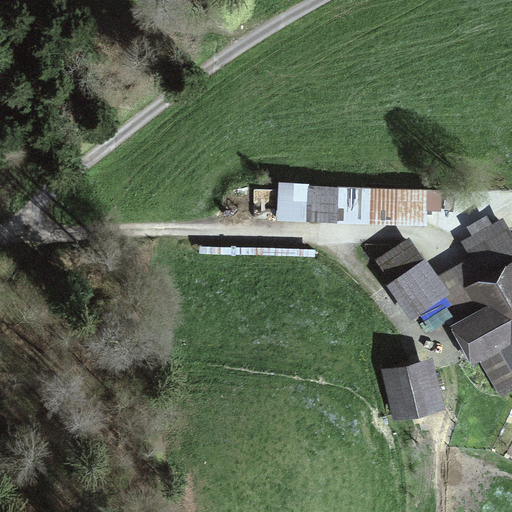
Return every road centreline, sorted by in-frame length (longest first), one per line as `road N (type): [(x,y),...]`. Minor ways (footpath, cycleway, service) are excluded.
road 1 (track): [(0,283),(18,252),(21,216),(73,228),(331,237),(403,330),(446,357)]
road 2 (track): [(317,0),(203,71),(0,228)]
road 3 (track): [(67,0),(252,37)]
road 4 (track): [(331,237),(434,236),(482,202)]
